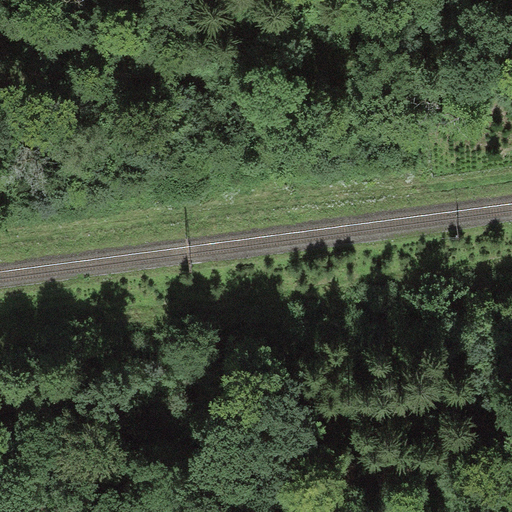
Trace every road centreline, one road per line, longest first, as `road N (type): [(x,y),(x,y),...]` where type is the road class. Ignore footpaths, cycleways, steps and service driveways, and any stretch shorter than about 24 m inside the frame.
road 1 (track): [(511,178),(0,246)]
road 2 (track): [(0,333),(511,265)]
